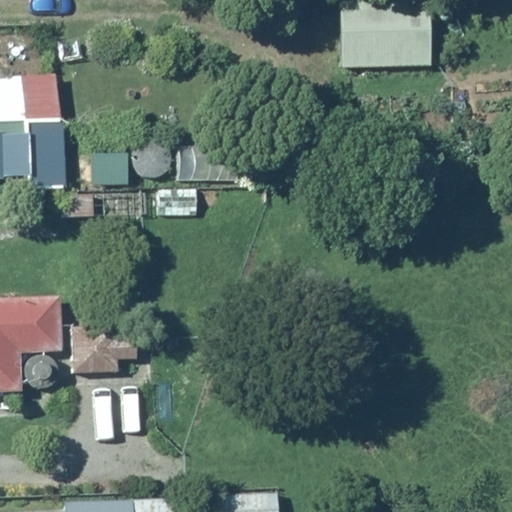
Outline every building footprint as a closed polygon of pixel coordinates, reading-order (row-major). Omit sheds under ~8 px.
[(335,7),(338,72),(430,68),(427,3),(335,7)] [(24,187),(62,185),(55,72),(0,73),(0,173),(23,173),(24,187)] [(168,156),(168,155),(168,154),(168,153),(168,152),(168,151),(167,150),(167,149),(167,148),(167,147),(166,146),(166,145),(165,145),(165,144),(164,143),(164,142),(163,141),(162,140),(161,139),(160,138),(159,138),(158,137),(157,137),(157,136),(156,136),(155,136),(155,135),(154,135),(153,135),(152,135),(151,134),(150,134),(149,134),(148,134),(147,134),(146,134),(145,134),(144,134),(143,134),(142,135),(141,135),(140,135),(139,136),(138,136),(137,136),(137,137),(136,137),(135,138),(134,138),(134,139),(133,139),(133,140),(132,140),(132,141),(131,141),(131,142),(130,142),(130,143),(129,144),(128,145),(128,146),(127,147),(127,148),(127,149),(127,150),(126,150),(126,151),(126,152),(126,153),(126,154),(126,155),(126,156),(126,157),(126,158),(126,159),(126,160),(127,161),(127,162),(127,163),(128,164),(128,165),(129,166),(129,167),(130,167),(130,168),(131,169),(132,170),(133,171),(134,172),(135,173),(136,173),(137,174),(138,174),(139,175),(140,175),(141,175),(142,176),(143,176),(144,176),(145,176),(146,176),(147,176),(148,176),(149,176),(150,176),(151,176),(152,176),(153,176),(153,175),(154,175),(155,175),(156,174),(157,174),(158,173),(159,173),(159,172),(160,172),(161,171),(162,170),(163,169),(164,168),(164,167),(165,166),(166,165),(166,164),(167,163),(167,162),(167,161),(167,160),(168,160),(168,159),(168,158),(168,157),(168,156)] [(124,182),(123,151),(85,150),(85,161),(67,162),(68,182),(124,182)] [(60,194),(59,215),(144,214),(142,190),(60,194)] [(57,348),(54,294),(0,295),(0,389),(16,389),(15,349),(57,348)] [(113,324),(66,326),(69,372),(115,369),(114,357),(131,356),(130,332),(114,333),(113,324)] [(57,369),(57,368),(57,367),(57,366),(57,365),(56,365),(56,364),(56,363),(56,362),(55,362),(55,361),(55,360),(54,359),(54,358),(53,358),(53,357),(52,356),(51,355),(50,355),(50,354),(49,354),(49,353),(48,353),(47,352),(46,352),(45,352),(45,351),(44,351),(43,351),(42,351),(41,350),(40,350),(39,350),(38,350),(37,350),(36,350),(36,351),(35,351),(34,351),(33,351),(32,352),(31,352),(30,352),(30,353),(29,353),(28,354),(27,354),(27,355),(26,355),(26,356),(25,356),(25,357),(24,357),(24,358),(23,359),(23,360),(22,360),(22,361),(22,362),(21,363),(21,364),(21,365),(21,366),(20,366),(20,367),(20,368),(20,369),(20,370),(20,371),(21,371),(21,372),(21,373),(21,374),(21,375),(22,375),(22,376),(22,377),(23,377),(23,378),(23,379),(24,379),(24,380),(25,381),(26,382),(27,382),(27,383),(28,383),(28,384),(29,384),(30,385),(31,385),(32,385),(32,386),(33,386),(34,386),(35,386),(35,387),(36,387),(37,387),(38,387),(39,387),(40,387),(41,387),(42,387),(42,386),(43,386),(44,386),(45,386),(45,385),(46,385),(47,385),(48,384),(49,384),(49,383),(50,383),(51,382),(52,381),(52,380),(53,380),(53,379),(54,379),(54,378),(55,377),(55,376),(55,375),(56,375),(56,374),(56,373),(56,372),(57,371),(57,370),(57,369)] [(212,494),(212,511),(274,511),(274,494),(212,494)] [(58,500),(59,511),(129,511),(129,499),(58,500)] [(129,499),(129,511),(184,511),(184,499),(129,499)]
